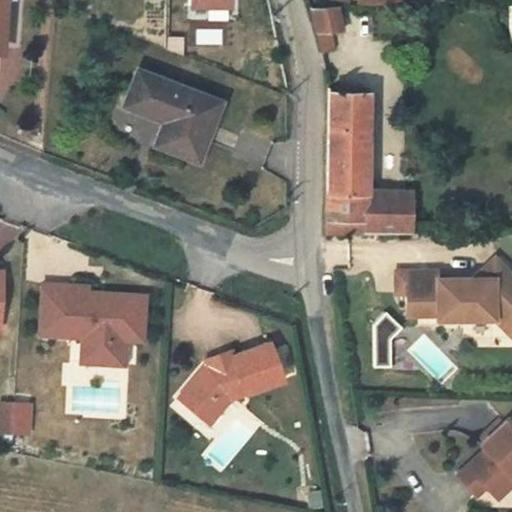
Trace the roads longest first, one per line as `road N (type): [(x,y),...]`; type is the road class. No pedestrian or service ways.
road 1 (residential): [(0,159),(310,268)]
road 2 (residential): [(290,0),(310,80),(310,268)]
road 3 (residential): [(310,268),(306,349),(345,511)]
